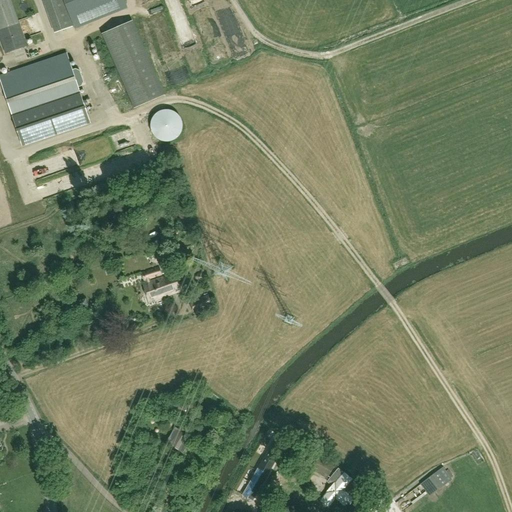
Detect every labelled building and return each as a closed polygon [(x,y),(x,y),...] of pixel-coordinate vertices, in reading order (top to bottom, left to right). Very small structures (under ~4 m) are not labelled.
[(27,46),(10,0),(0,0),(0,36),(6,53),(27,46)] [(73,27),(63,0),(42,0),(54,33),(73,27)] [(64,0),(74,25),(110,13),(108,9),(120,4),(120,2),(119,2),(118,0),(64,0)] [(210,0),(219,21),(231,16),(224,0),(210,0)] [(164,95),(132,21),(102,34),(135,108),(164,95)] [(167,39),(167,30),(154,30),(154,39),(167,39)] [(203,71),(195,51),(186,55),(194,75),(203,71)] [(67,54),(0,76),(0,79),(11,111),(23,146),(90,123),(78,87),(82,86),(84,82),(80,71),(75,69),(72,70),(67,54)] [(163,110),(162,110),(161,111),(160,111),(158,112),(156,113),(155,114),(154,116),(153,117),(152,118),(152,119),(151,121),(151,122),(151,123),(151,124),(150,125),(150,126),(150,127),(151,128),(151,129),(151,130),(152,132),(153,134),(153,135),(154,136),(155,137),(156,138),(157,139),(158,139),(160,140),(161,141),(162,141),(164,141),(165,142),(166,142),(168,142),(169,141),(170,141),(171,141),(172,140),(173,140),(175,139),(177,138),(178,136),(179,135),(180,134),(181,133),(181,132),(182,130),(182,129),(182,128),(183,127),(183,126),(183,124),(182,123),(182,122),(182,121),(182,120),(181,119),(181,118),(180,117),(180,116),(178,114),(177,114),(176,113),(176,112),(175,112),(173,111),(172,110),(170,110),(168,110),(166,109),(165,110),(163,110)] [(39,210),(50,205),(48,200),(36,206),(39,210)] [(104,224),(113,220),(109,211),(100,215),(103,223),(98,225),(100,229),(105,227),(104,224)] [(143,284),(149,303),(181,293),(175,274),(151,281),(150,279),(160,275),(158,268),(142,273),(144,280),(146,279),(147,283),(143,284)] [(212,306),(208,295),(192,301),(196,312),(212,306)] [(85,298),(79,301),(82,307),(88,305),(85,298)] [(173,410),(172,411),(180,416),(186,406),(175,399),(169,408),(173,410)] [(179,430),(176,434),(170,445),(180,450),(186,438),(188,435),(179,430)] [(270,443),(243,498),(254,503),(281,448),(270,443)] [(327,478),(335,463),(310,448),(301,463),(327,478)] [(355,485),(351,482),(353,479),(344,472),(344,473),(338,468),(327,482),(331,486),(327,491),(320,499),(329,506),(336,499),(344,506),(356,493),(355,485)] [(437,490),(451,481),(442,468),(429,477),(437,490)]
